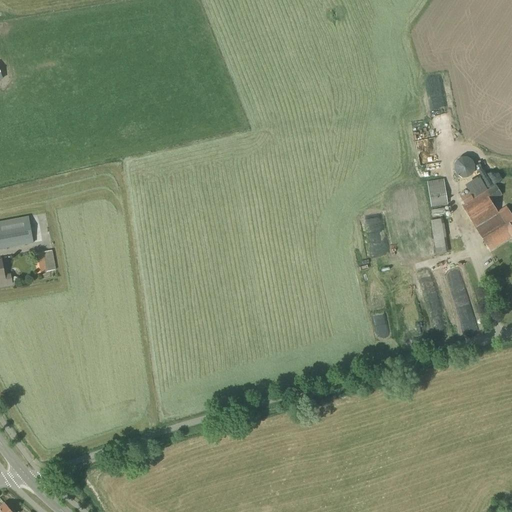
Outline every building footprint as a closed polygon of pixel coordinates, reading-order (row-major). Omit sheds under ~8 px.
[(433,166),(433,155),(438,155),(437,143),(421,143),(423,167),(433,166)] [(461,178),(467,178),(469,176),(471,175),(474,170),(474,164),(472,160),(467,157),(461,157),(456,159),(453,164),(453,170),(456,175),(459,176),(461,178)] [(485,173),(468,184),(475,195),(501,179),(493,166),(484,172),(485,173)] [(431,207),(447,205),(443,180),(427,182),(431,207)] [(491,202),(502,195),(495,185),(473,199),(469,193),(460,199),(464,205),(461,206),(475,229),(489,251),(511,237),(511,239),(511,217),(505,207),(497,212),(491,202)] [(0,249),(33,243),(28,217),(0,221),(0,249)] [(447,219),(437,220),(439,250),(449,249),(447,219)] [(455,236),(458,250),(464,249),(462,235),(455,236)] [(36,274),(46,272),(55,270),(52,251),(42,252),(33,254),(36,274)] [(4,275),(1,259),(0,259),(0,286),(12,284),(10,274),(4,275)] [(0,511),(11,511),(4,503),(0,506),(0,511)]
